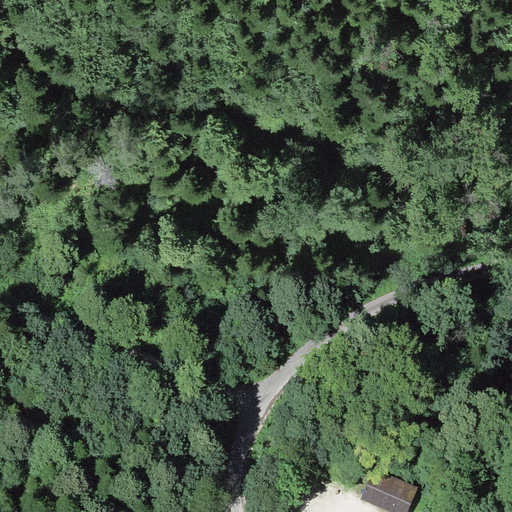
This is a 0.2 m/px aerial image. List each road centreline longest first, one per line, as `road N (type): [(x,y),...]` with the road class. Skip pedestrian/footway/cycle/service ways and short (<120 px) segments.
road 1 (track): [(257,400),(332,332),(422,280),(511,265)]
road 2 (track): [(0,307),(257,400)]
